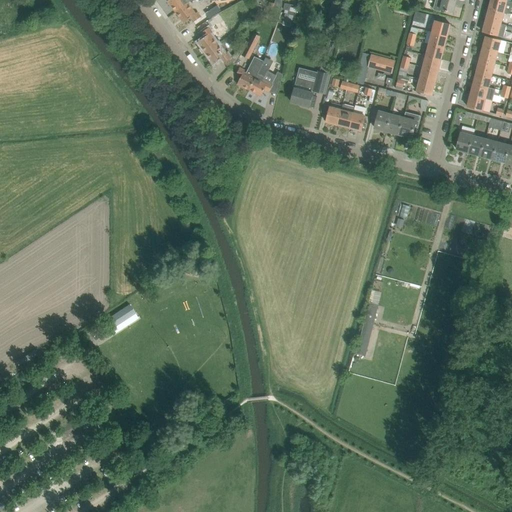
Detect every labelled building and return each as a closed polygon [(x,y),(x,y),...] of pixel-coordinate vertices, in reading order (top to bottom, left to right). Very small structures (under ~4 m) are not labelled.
[(168,0),(176,11),(188,3),(191,0),(168,0)] [(268,8),(281,12),(282,9),(282,0),(275,0),(275,3),(269,2),(268,8)] [(435,0),(433,9),(440,11),(441,9),(453,12),(456,0),(435,0)] [(505,0),(491,0),(489,8),(504,12),(509,13),(511,3),(511,1),(507,0),(505,0)] [(188,3),(176,11),(184,22),(191,17),(194,21),(201,17),(198,12),(196,13),(188,3)] [(285,3),(284,10),(285,10),(284,13),(286,13),(294,15),(295,16),(295,14),(296,12),(290,11),(291,7),(291,4),(285,3)] [(218,4),(206,12),(210,18),(221,10),(218,4)] [(489,8),(486,20),(501,24),(501,23),(504,12),(489,8)] [(413,21),(420,23),(424,24),(427,14),(415,11),(413,21)] [(224,18),(220,13),(209,21),(213,26),(224,18)] [(286,13),(283,25),(291,27),(294,15),(286,13)] [(436,20),(432,32),(447,36),(450,24),(436,20)] [(507,25),(501,23),(501,24),(486,20),(483,32),(498,36),(498,35),(503,37),(507,25)] [(198,41),(206,52),(218,44),(210,33),(212,32),(209,27),(202,32),(205,36),(198,41)] [(410,32),(408,38),(416,40),(419,29),(412,27),(410,33),(410,32)] [(432,32),(429,44),(444,47),(447,36),(432,32)] [(486,36),(483,48),(497,52),(501,40),(486,36)] [(246,48),(241,54),(249,59),(258,41),(252,37),(249,43),(246,48)] [(247,41),(233,56),(236,61),(237,60),(241,54),(246,48),(249,43),(247,41)] [(226,54),(218,44),(206,52),(214,63),(221,58),(224,62),(231,57),(228,53),(226,54)] [(429,44),(427,55),(426,55),(441,59),(444,47),(429,44)] [(483,48),(480,60),(494,63),(497,52),(483,48)] [(423,67),(438,71),(441,59),(426,55),(427,55),(420,53),(417,65),(423,67)] [(372,54),(368,67),(392,74),(396,60),(372,54)] [(245,70),(240,67),(236,75),(241,77),(238,83),(249,89),(263,63),(264,61),(255,56),(246,73),(244,72),(245,70)] [(480,60),(477,71),(491,75),(494,63),(480,60)] [(270,67),(263,63),(249,89),(261,95),(264,89),(269,92),(273,84),(279,88),(283,74),(278,71),(276,75),(269,71),(270,67)] [(423,67),(420,79),(435,83),(438,71),(423,67)] [(297,78),(291,102),(310,106),(314,91),(325,94),(330,74),(318,71),(315,83),(297,78)] [(491,75),(477,71),(474,83),(488,87),(491,75)] [(343,78),(349,80),(355,81),(356,75),(344,72),(342,77),(343,78)] [(409,76),(399,73),(396,85),(403,87),(404,82),(408,83),(409,76)] [(340,88),(346,90),(349,80),(343,78),(342,81),(340,88)] [(420,79),(417,91),(432,95),(435,83),(420,79)] [(349,80),(346,90),(352,91),(354,84),(360,85),(361,83),(355,81),(349,80)] [(372,89),(373,86),(361,83),(360,85),(366,87),(364,94),(371,96),(372,89)] [(493,100),(496,89),(488,87),(474,83),(471,95),(485,98),(493,100)] [(381,93),(396,97),(397,92),(387,90),(387,89),(379,87),(378,94),(381,94),(381,93)] [(329,89),(327,97),(332,99),(335,90),(329,89)] [(408,95),(397,92),(396,97),(395,101),(402,102),(403,99),(406,100),(408,95)] [(482,110),(485,98),(471,95),(468,107),(482,110)] [(422,99),(409,96),(408,103),(411,104),(412,101),(421,103),(422,99)] [(342,110),(338,124),(350,127),(353,113),(355,107),(343,104),(342,110)] [(326,121),(338,124),(342,110),(330,107),(326,121)] [(375,128),(387,131),(392,113),(379,110),(375,128)] [(404,116),(399,134),(412,137),(415,127),(418,128),(421,115),(406,111),(405,117),(404,116)] [(353,113),(350,127),(362,131),(365,116),(353,113)] [(392,113),(387,131),(399,134),(404,116),(392,113)] [(489,127),(501,130),(503,121),(491,118),(490,122),(489,127)] [(511,123),(503,121),(501,130),(509,132),(511,127),(511,123)] [(457,149),(469,152),(473,136),(461,132),(457,149)] [(473,136),(469,152),(481,155),(486,139),(473,136)] [(486,139),(481,155),(493,159),(498,142),(486,139)] [(498,142),(493,159),(506,162),(510,145),(498,142)] [(403,204),(401,214),(408,215),(410,205),(403,204)] [(368,356),(381,291),(372,289),(360,354),(368,356)] [(119,312),(102,323),(108,331),(124,320),(119,312)]
